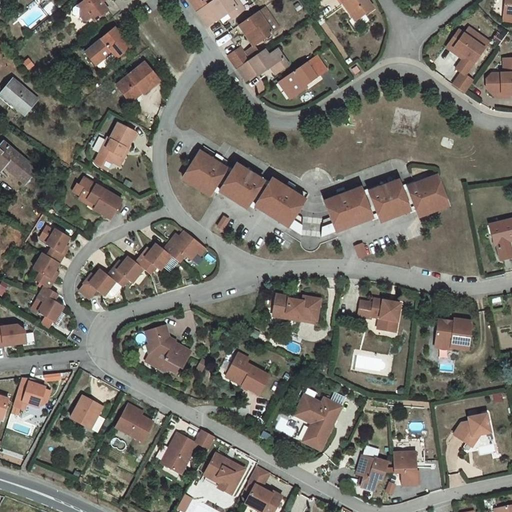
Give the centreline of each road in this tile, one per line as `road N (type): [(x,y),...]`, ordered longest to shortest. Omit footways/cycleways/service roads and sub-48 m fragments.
road 1 (residential): [(99,352),(137,385),(360,509),(383,511)]
road 2 (residential): [(485,288),(313,267),(239,278)]
road 3 (residential): [(208,52),(242,98),(284,121),(319,110),(401,59)]
road 4 (residential): [(97,334),(72,305),(75,265),(94,244),(174,208)]
road 5 (residential): [(174,208),(158,160),(162,127),(169,103),(208,52)]
road 6 (residential): [(239,278),(125,312),(97,334)]
road 7 (track): [(13,488),(87,354)]
road 8 (residential): [(401,59),(470,114),(511,124)]
road 9 (residential): [(393,511),(511,482)]
